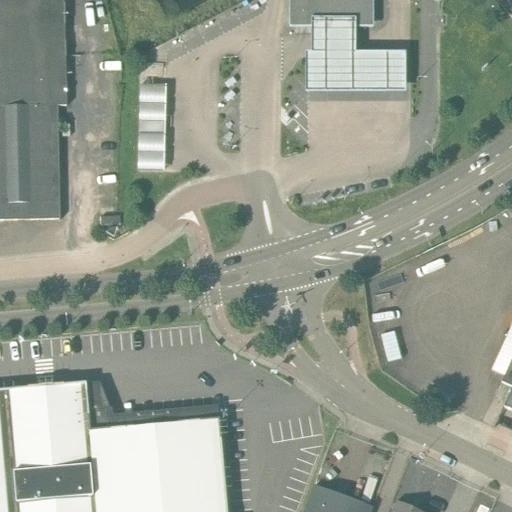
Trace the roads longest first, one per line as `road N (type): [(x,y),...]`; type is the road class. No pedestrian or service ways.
road 1 (residential): [(259,181),(194,198),(104,261),(0,271)]
road 2 (tertiary): [(0,321),(267,286)]
road 3 (tertiary): [(262,254),(169,275),(0,292)]
road 4 (tertiary): [(511,138),(377,214),(286,247)]
road 5 (tertiary): [(296,280),(397,242),(511,172)]
road 6 (residential): [(511,476),(385,413),(335,375)]
